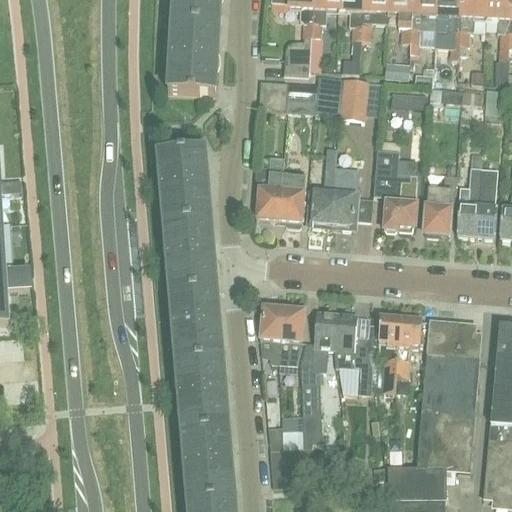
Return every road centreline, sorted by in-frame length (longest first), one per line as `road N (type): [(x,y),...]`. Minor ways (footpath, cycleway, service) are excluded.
road 1 (secondary): [(37,0),(79,438),(98,511)]
road 2 (secondary): [(143,511),(105,216),(106,0)]
road 3 (residential): [(233,268),(511,294)]
road 4 (residential): [(233,268),(244,0)]
road 5 (residential): [(254,511),(233,268)]
